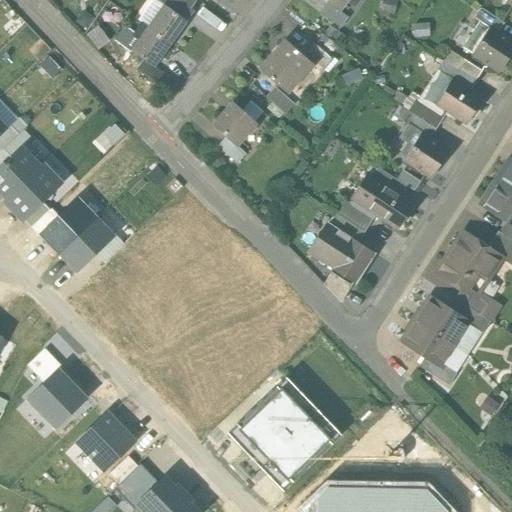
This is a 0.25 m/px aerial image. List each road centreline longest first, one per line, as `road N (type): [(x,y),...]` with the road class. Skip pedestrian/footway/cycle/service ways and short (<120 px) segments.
road 1 (residential): [(511,109),(358,346),(154,139)]
road 2 (residential): [(256,511),(31,283),(0,241)]
road 3 (residential): [(154,139),(21,0)]
road 4 (residential): [(272,0),(154,139)]
